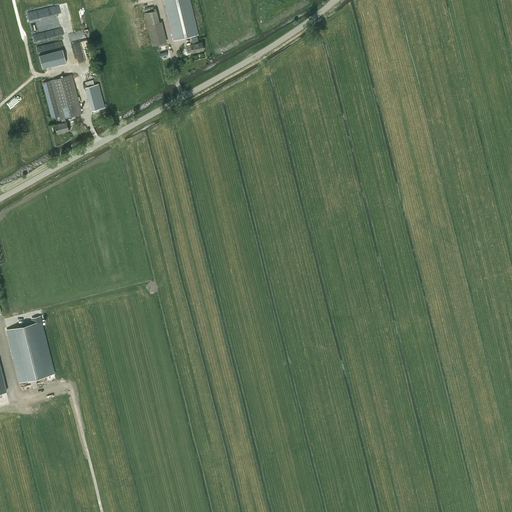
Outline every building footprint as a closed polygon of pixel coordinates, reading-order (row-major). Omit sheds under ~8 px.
[(163,0),(173,41),(191,36),(198,35),(189,0),(163,0)] [(167,42),(162,22),(159,22),(156,9),(144,12),(152,45),(167,42)] [(191,37),(193,44),(190,45),(192,53),(203,50),(202,42),(198,43),(197,35),(191,37)] [(66,63),(63,50),(40,56),(43,69),(66,63)] [(52,118),(59,116),(60,119),(61,119),(65,118),(82,113),(72,74),(49,80),(42,82),(52,118)] [(85,87),(92,111),(105,107),(98,84),(85,87)] [(66,122),(65,118),(61,119),(62,123),(55,125),(57,133),(69,130),(66,122)] [(31,324),(7,330),(20,382),(44,376),(54,374),(39,316),(32,318),(33,323),(31,324)]
